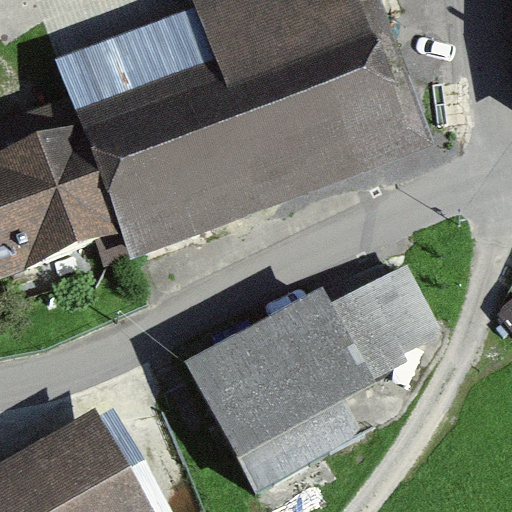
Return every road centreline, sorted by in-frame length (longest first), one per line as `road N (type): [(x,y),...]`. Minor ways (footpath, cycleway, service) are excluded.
road 1 (unclassified): [(0,389),(100,362),(402,214),(503,186)]
road 2 (track): [(503,186),(474,321),(433,410),(358,511)]
road 3 (unclassified): [(503,186),(479,0)]
